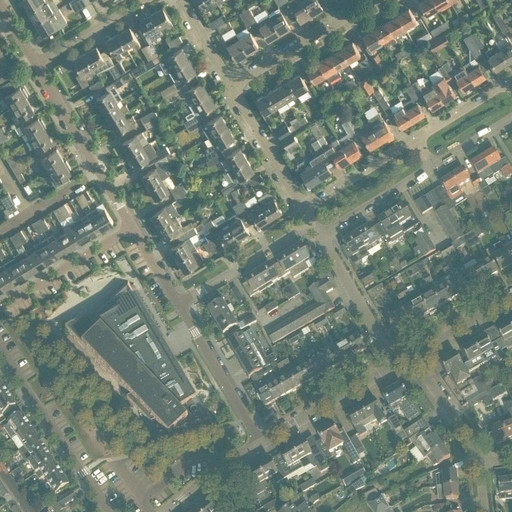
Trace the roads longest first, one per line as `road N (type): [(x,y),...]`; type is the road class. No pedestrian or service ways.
road 1 (residential): [(106,511),(0,351)]
road 2 (residential): [(230,85),(374,0)]
road 3 (residential): [(176,303),(259,444)]
road 4 (residential): [(176,303),(310,222)]
road 5 (residential): [(259,444),(395,367)]
road 6 (residential): [(0,307),(131,227)]
road 7 (residential): [(395,367),(319,237)]
road 8 (residential): [(302,208),(230,85)]
road 9 (residential): [(417,137),(302,208)]
road 10 (residential): [(319,237),(434,169)]
road 11 (residential): [(35,63),(146,0)]
road 12 (residential): [(411,360),(480,464)]
road 13 (residential): [(35,63),(99,169)]
